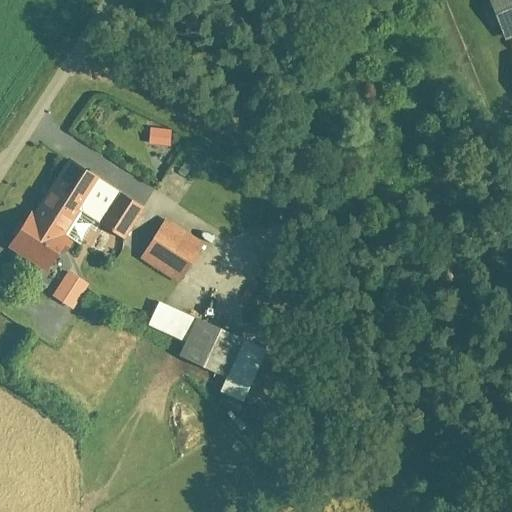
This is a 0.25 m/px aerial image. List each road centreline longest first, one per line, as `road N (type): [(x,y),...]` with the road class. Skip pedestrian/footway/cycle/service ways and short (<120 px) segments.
road 1 (track): [(278,191),(241,120),(74,37)]
road 2 (residential): [(0,156),(97,0)]
